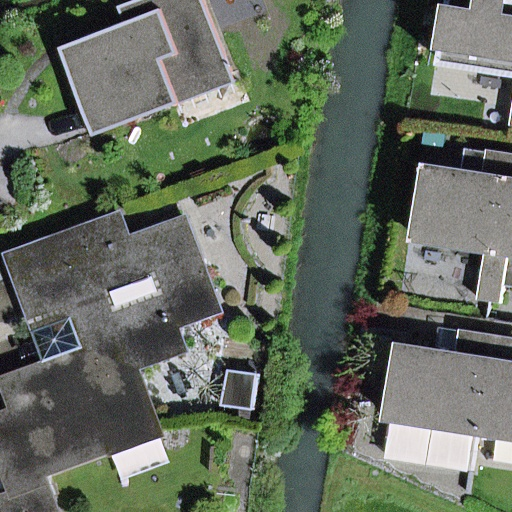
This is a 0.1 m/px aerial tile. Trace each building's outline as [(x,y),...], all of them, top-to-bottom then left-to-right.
[(103,130),(181,100),(178,92),(231,72),(202,0),(155,0),(137,7),(144,25),(133,29),(73,52),(103,130)] [(511,76),(511,0),(510,0),(456,0),(446,66),(511,76)] [(133,29),(144,25),(137,7),(126,12),(133,29)] [(181,100),(182,103),(235,83),(231,72),(178,92),(181,100)] [(465,173),(486,176),(490,154),(469,150),(465,173)] [(489,252),(481,301),(492,303),(511,177),(511,154),(490,151),(490,154),(486,176),(465,173),(432,167),(420,241),(489,252)] [(506,287),(511,255),(511,177),(492,303),(504,304),(506,287)] [(123,218),(13,258),(33,312),(57,303),(63,320),(77,314),(91,352),(91,353),(126,340),(128,345),(130,345),(136,363),(145,359),(156,364),(181,355),(186,343),(180,327),(222,311),(189,221),(132,242),(123,218)] [(53,366),(91,352),(77,314),(63,320),(57,303),(33,312),(53,366)] [(463,331),(442,328),(438,352),(459,356),(463,331)] [(388,458),(475,472),(481,435),(492,361),(496,336),(463,331),(459,356),(438,352),(405,347),(388,458)] [(511,338),(496,336),(492,361),(511,363),(511,338)] [(113,440),(159,423),(136,363),(130,345),(128,345),(126,340),(91,353),(91,352),(53,366),(7,383),(17,408),(0,414),(8,437),(0,439),(0,449),(17,496),(0,501),(0,511),(59,511),(46,475),(117,449),(113,440)] [(511,363),(492,361),(481,435),(511,439),(511,363)] [(0,439),(8,437),(0,414),(0,439)] [(117,449),(119,456),(165,439),(159,423),(113,440),(117,449)]
